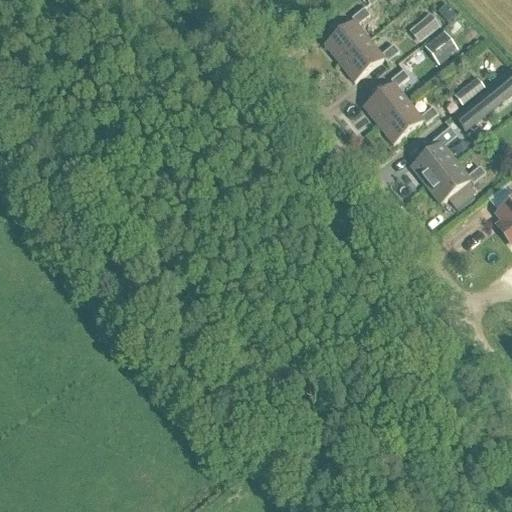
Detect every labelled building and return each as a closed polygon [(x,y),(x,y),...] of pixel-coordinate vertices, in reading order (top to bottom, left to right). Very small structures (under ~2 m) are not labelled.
[(284,0),(301,20),(326,0),(344,0),(347,3),(350,0),(284,0)] [(360,0),(363,3),(369,11),(382,0),(360,0)] [(447,8),(438,16),(447,27),(456,20),(447,8)] [(339,69),(369,45),(357,30),(370,21),(364,13),(351,23),(354,26),(324,49),(339,69)] [(407,36),(417,49),(438,32),(428,19),(407,36)] [(460,52),(475,36),(467,29),(452,44),(460,52)] [(441,36),(422,51),(428,59),(437,69),(449,60),(456,55),(441,36)] [(369,45),(339,69),(354,88),(384,64),(386,67),(399,58),(393,50),(381,60),(369,45)] [(378,131),(408,107),(397,92),(409,83),(403,75),(390,85),(393,88),(363,112),(378,131)] [(511,77),(510,76),(452,122),(464,136),(511,97),(511,77)] [(461,112),(483,94),(475,83),(452,101),(461,112)] [(420,122),(408,107),(378,131),(393,150),(423,127),(425,130),(438,120),(432,112),(420,122)] [(425,191),(455,167),(443,152),(456,142),(450,135),(437,145),(440,148),(410,171),(425,191)] [(455,167),(425,191),(440,210),(447,205),(455,215),(474,200),(466,190),(470,186),(472,189),(485,179),(479,172),(466,182),(455,167)] [(508,233),(505,235),(505,240),(510,247),(511,247),(511,206),(497,219),(508,233)]
